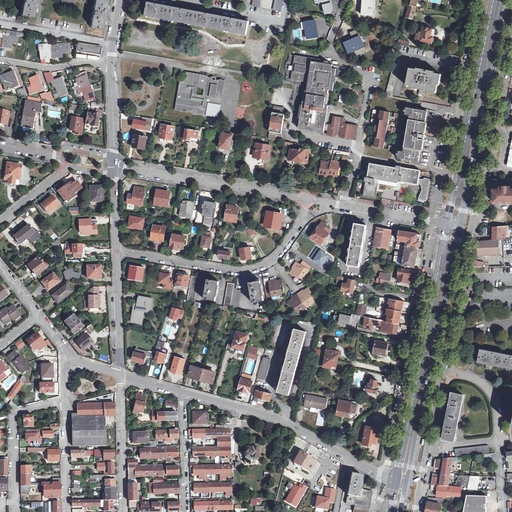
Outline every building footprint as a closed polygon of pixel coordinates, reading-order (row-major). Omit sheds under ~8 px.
[(24,0),(21,14),(33,16),(35,8),(36,8),(37,0),(24,0)] [(94,0),(94,2),(90,27),(102,29),(104,21),(105,21),(106,16),(107,9),(106,9),(107,0),(94,0)] [(254,0),(253,5),(260,6),(261,0),(275,0),(274,9),(281,11),(283,0),(254,0)] [(324,0),(325,0),(322,1),(326,14),(329,13),(328,9),(332,8),(330,0),(324,0)] [(374,15),(374,0),(365,0),(365,6),(365,14),(374,15)] [(412,0),(407,18),(413,20),(417,7),(416,7),(418,0),(412,0)] [(158,4),(149,2),(147,16),(220,29),(247,35),(250,21),(231,17),(205,13),(181,8),(158,4)] [(315,20),(306,21),(308,38),(317,37),(316,28),(315,20)] [(433,30),(424,28),(422,35),(417,34),(416,40),(433,44),(434,38),(432,37),(433,30)] [(29,34),(4,29),(3,33),(2,39),(1,47),(12,49),(13,41),(16,42),(17,37),(28,38),(29,34)] [(353,42),(346,45),(349,53),(365,47),(362,38),(353,42)] [(102,48),(78,43),(77,50),(89,53),(101,55),(102,51),(102,48)] [(47,44),(38,45),(39,51),(40,51),(41,59),(52,58),(51,46),(48,46),(47,44)] [(66,44),(51,46),(52,58),(63,57),(62,53),(71,52),(70,45),(66,44)] [(303,102),(299,129),(322,133),(324,131),(328,132),(328,134),(330,136),(335,137),(339,135),(341,138),(351,140),(354,137),(355,127),(345,125),(345,123),(340,122),(341,119),(336,118),(335,121),(334,121),(333,126),(326,125),(328,106),(326,106),(328,92),(333,92),(334,87),(336,70),(333,70),(333,66),(329,65),(329,64),(327,63),(325,63),(325,64),(320,64),(320,61),(295,57),(291,80),(308,83),(305,102),(303,102)] [(398,58),(396,57),(384,96),(393,98),(403,60),(398,59),(398,58)] [(442,67),(414,61),(410,78),(421,81),(421,82),(427,84),(427,82),(438,84),(440,76),(442,67)] [(8,82),(3,83),(6,90),(18,86),(13,72),(9,74),(5,75),(8,82)] [(85,72),(77,75),(81,86),(77,87),(78,90),(90,86),(85,72)] [(187,80),(181,79),(176,111),(219,118),(225,81),(224,81),(222,79),(220,80),(216,82),(216,77),(215,77),(212,77),(211,79),(208,77),(207,76),(207,77),(188,74),(187,80)] [(32,86),(28,87),(30,94),(43,90),(37,76),(33,78),(30,79),(32,86)] [(56,80),(52,82),(54,88),(55,87),(57,91),(58,94),(54,96),(55,99),(67,94),(62,79),(56,80)] [(90,86),(78,90),(79,93),(83,92),(86,99),(93,96),(90,86)] [(25,88),(17,91),(19,96),(28,97),(25,88)] [(46,93),(41,95),(43,100),(54,102),(51,92),(47,94),(46,93)] [(422,103),(408,100),(406,116),(410,116),(407,134),(406,134),(407,136),(404,153),(399,152),(398,159),(419,163),(421,151),(423,152),(424,142),(423,141),(420,140),(420,139),(423,139),(425,139),(425,137),(424,136),(421,135),(421,134),(425,134),(426,133),(428,124),(426,124),(428,110),(421,109),(422,103)] [(41,105),(27,102),(23,126),(27,126),(32,127),(35,112),(41,113),(41,105)] [(235,117),(242,119),(245,109),(237,107),(235,117)] [(284,109),(274,107),(273,114),(272,118),(270,117),(268,119),(267,125),(268,128),(271,128),(270,132),(269,139),(275,140),(276,133),(282,134),(285,116),(283,115),(284,109)] [(91,108),(89,108),(86,124),(93,125),(92,127),(98,128),(100,116),(96,115),(97,109),(91,108)] [(9,113),(0,111),(0,124),(1,124),(7,126),(9,113)] [(391,113),(381,112),(380,115),(378,115),(376,116),(374,124),(376,126),(378,126),(377,133),(375,132),(373,134),(371,142),(373,144),(375,144),(374,148),(384,150),(385,145),(383,144),(383,143),(386,143),(387,142),(388,139),(387,137),(384,137),(384,135),(387,136),(388,127),(386,127),(386,125),(388,125),(389,125),(390,124),(391,121),(390,120),(388,119),(388,118),(390,118),(391,113)] [(84,120),(73,118),(71,130),(76,131),(76,134),(81,135),(84,120)] [(162,126),(160,137),(166,139),(172,140),(174,128),(162,126)] [(199,132),(186,130),(185,140),(192,141),(198,142),(199,132)] [(233,136),(223,134),(220,148),(223,150),(226,149),(230,150),(232,140),(233,136)] [(145,149),(147,137),(135,135),(133,147),(139,148),(145,149)] [(271,146),(258,144),(255,157),(262,158),(268,159),(271,146)] [(300,151),(291,149),(289,160),(299,162),(308,163),(310,151),(301,149),(300,151)] [(332,163),(322,161),(320,175),(329,177),(329,175),(338,177),(341,163),(332,162),(332,163)] [(20,166),(7,164),(4,179),(9,180),(8,183),(18,185),(20,166)] [(367,182),(364,196),(376,198),(380,180),(399,184),(400,181),(419,185),(419,184),(422,185),(423,191),(419,199),(427,202),(430,184),(431,180),(425,178),(425,180),(420,179),(421,171),(402,168),(402,167),(398,166),(398,169),(372,164),(369,178),(367,178),(366,182),(367,182)] [(66,186),(57,192),(60,196),(61,196),(65,201),(70,198),(69,196),(80,188),(75,182),(67,188),(66,186)] [(96,186),(89,186),(90,202),(98,202),(98,205),(103,205),(102,186),(96,186)] [(139,187),(135,186),(134,194),(128,193),(127,202),(132,203),(133,202),(142,204),(144,188),(139,187)] [(504,190),(494,191),(494,196),(494,202),(511,201),(511,190),(507,190),(507,187),(503,187),(504,190)] [(163,191),(157,190),(155,203),(166,204),(169,192),(163,191)] [(59,205),(52,196),(46,201),(41,205),(48,214),(59,205)] [(187,200),(187,205),(181,204),(179,214),(186,216),(191,217),(193,201),(187,200)] [(210,201),(205,200),(202,214),(204,215),(202,224),(211,226),(212,216),(213,216),(216,202),(210,201)] [(232,205),(227,204),(225,218),(235,219),(238,207),(232,206),(232,205)] [(21,216),(25,220),(34,209),(30,206),(21,216)] [(274,212),(267,211),(265,225),(278,227),(279,220),(280,213),(274,212)] [(143,218),(130,216),(129,222),(128,226),(142,228),(143,218)] [(90,219),(78,220),(79,232),(85,231),(85,234),(97,234),(96,225),(91,226),(90,219)] [(325,224),(321,221),(315,229),(310,236),(320,243),(327,233),(322,229),(325,224)] [(359,223),(354,222),(346,264),(358,266),(365,224),(359,223)] [(21,231),(14,237),(15,239),(15,240),(16,241),(16,240),(20,244),(27,238),(30,242),(37,237),(31,229),(32,228),(31,227),(30,227),(28,225),(21,231)] [(165,227),(154,225),(151,238),(156,239),(163,240),(165,227)] [(376,226),(372,244),(388,247),(391,228),(387,227),(376,226)] [(507,226),(494,227),(494,233),(494,239),(502,239),(502,237),(507,237),(507,226)] [(252,228),(246,230),(249,236),(255,234),(252,228)] [(420,233),(398,229),(396,243),(417,247),(419,240),(420,233)] [(211,233),(203,231),(201,245),(205,246),(209,247),(211,237),(210,236),(211,233)] [(185,236),(172,234),(170,247),(177,248),(177,246),(183,247),(185,236)] [(60,244),(58,238),(51,244),(54,248),(60,244)] [(505,239),(479,242),(477,249),(476,255),(499,255),(499,241),(505,241),(505,239)] [(396,243),(395,249),(398,250),(397,254),(403,255),(404,254),(415,256),(416,251),(417,247),(396,243)] [(81,245),(64,245),(64,248),(65,248),(65,251),(72,250),(73,254),(82,253),(81,249),(81,245)] [(231,247),(224,246),(224,250),(219,249),(218,255),(224,257),(229,257),(231,247)] [(249,246),(239,248),(241,258),(246,257),(251,256),(249,246)] [(394,253),(393,259),(399,261),(400,259),(402,260),(402,263),(405,264),(413,266),(414,262),(415,256),(404,254),(403,255),(397,254),(394,253)] [(45,268),(37,258),(33,260),(34,262),(29,266),(32,270),(36,275),(45,268)] [(308,269),(296,261),(293,266),(294,266),(290,272),(294,275),(295,273),(302,278),(308,269)] [(413,266),(405,264),(404,268),(399,267),(397,279),(407,281),(409,274),(411,275),(412,270),(415,270),(416,266),(413,266)] [(100,266),(87,267),(87,278),(100,278),(100,272),(100,266)] [(144,268),(131,266),(130,272),(129,277),(136,278),(136,279),(142,280),(144,268)] [(165,273),(160,272),(159,281),(164,282),(163,287),(172,288),(173,281),(168,280),(170,272),(166,271),(165,273)] [(79,273),(70,272),(72,279),(80,280),(79,273)] [(59,281),(53,273),(41,281),(45,286),(48,290),(59,281)] [(183,274),(177,273),(175,284),(188,286),(189,275),(183,274)] [(198,277),(191,276),(187,299),(194,300),(198,277)] [(355,280),(348,278),(348,280),(347,284),(342,283),(341,289),(353,291),(355,280)] [(212,279),(207,279),(203,298),(214,300),(218,280),(212,279)] [(253,280),(247,281),(251,300),(262,298),(259,279),(253,280)] [(273,279),(269,280),(271,294),(281,292),(280,284),(281,284),(281,279),(274,280),(273,279)] [(234,283),(227,282),(223,305),(230,306),(233,285),(234,283)] [(72,292),(66,284),(52,295),(55,299),(58,303),(72,292)] [(237,286),(233,285),(230,306),(237,308),(238,307),(241,288),(237,288),(237,286)] [(292,297),(287,300),(290,305),(292,304),(296,310),(313,299),(309,292),(310,291),(307,287),(301,291),(301,290),(292,296),(292,297)] [(99,296),(99,291),(93,291),(88,291),(89,301),(89,309),(99,308),(99,302),(100,302),(100,296),(99,296)] [(153,298),(138,296),(137,303),(134,303),(132,313),(131,321),(142,323),(144,310),(150,311),(153,298)] [(403,300),(389,297),(388,302),(390,302),(389,308),(401,310),(402,304),(403,300)] [(358,302),(356,313),(360,314),(364,315),(366,303),(358,302)] [(15,309),(12,305),(6,310),(5,308),(0,311),(0,317),(5,324),(12,318),(13,320),(19,315),(15,309)] [(177,320),(178,318),(182,319),(184,309),(172,306),(169,318),(177,320)] [(389,308),(387,307),(386,311),(388,312),(386,320),(399,322),(400,316),(401,310),(389,308)] [(321,318),(327,320),(329,312),(323,310),(321,318)] [(339,315),(334,314),(333,321),(339,322),(339,321),(350,323),(350,320),(358,321),(360,314),(356,313),(351,313),(351,315),(340,312),(339,315)] [(274,317),(259,313),(258,317),(273,321),(274,317)] [(83,327),(73,315),(65,322),(69,328),(74,334),(83,327)] [(383,319),(366,316),(365,325),(372,326),(372,322),(377,322),(382,324),(383,319)] [(386,320),(383,319),(382,324),(381,329),(397,332),(399,322),(386,320)] [(280,380),(277,390),(284,392),(289,393),(306,330),(294,328),(292,337),(290,337),(289,341),(291,341),(287,357),(285,357),(284,360),(286,361),(281,376),(280,376),(279,380),(280,380)] [(247,334),(237,331),(234,339),(229,338),(226,348),(230,349),(231,346),(244,349),(246,342),(245,342),(247,334)] [(43,342),(36,333),(26,341),(33,350),(43,342)] [(94,342),(88,334),(78,342),(85,350),(90,346),(94,342)] [(388,341),(376,339),(373,351),(385,353),(387,347),(388,341)] [(19,349),(25,345),(21,340),(15,344),(19,349)] [(257,348),(250,346),(247,356),(249,357),(251,353),(255,354),(257,348)] [(148,351),(136,347),(132,359),(139,361),(144,362),(148,351)] [(339,350),(324,347),(323,352),(326,352),(324,360),(322,360),(321,364),(335,368),(339,350)] [(511,356),(480,350),(477,364),(511,370),(511,356)] [(19,357),(14,351),(11,354),(7,357),(12,363),(13,362),(22,373),(29,367),(20,356),(19,357)] [(166,354),(157,352),(155,361),(160,362),(160,360),(164,362),(166,354)] [(185,359),(175,356),(171,370),(176,371),(181,372),(185,359)] [(270,358),(263,356),(257,377),(265,378),(270,358)] [(53,380),(53,364),(40,364),(40,380),(53,380)] [(203,368),(193,365),(190,375),(195,376),(201,378),(203,368)] [(215,372),(203,368),(201,378),(207,380),(212,381),(215,372)] [(242,374),(238,389),(244,390),(250,392),(253,380),(251,380),(252,376),(242,374)] [(370,377),(367,390),(377,392),(378,383),(377,383),(377,379),(370,377)] [(19,380),(12,390),(15,393),(22,384),(19,380)] [(54,392),(53,382),(39,383),(39,386),(35,387),(35,392),(44,392),(54,392)] [(266,389),(259,387),(258,390),(257,389),(255,396),(260,397),(259,401),(263,402),(268,403),(269,399),(270,399),(272,393),(266,392),(266,389)] [(141,395),(137,394),(135,401),(136,401),(134,410),(143,412),(145,404),(144,403),(146,396),(141,395)] [(328,398),(308,394),(305,406),(311,407),(311,405),(321,407),(326,408),(328,398)] [(464,396),(452,394),(447,418),(442,440),(454,442),(464,396)] [(353,401),(338,399),(337,404),(339,405),(338,413),(344,414),(349,415),(351,408),(352,408),(353,401)] [(115,409),(115,404),(78,404),(78,417),(72,417),(73,446),(105,445),(105,416),(115,416),(115,413),(115,409)] [(157,409),(152,409),(153,421),(165,420),(165,412),(157,412),(157,409)] [(202,412),(193,413),(193,418),(193,423),(206,422),(206,411),(202,411),(202,412)] [(177,412),(165,412),(165,420),(177,420),(177,416),(177,412)] [(32,415),(23,416),(24,422),(24,427),(31,426),(31,421),(32,421),(32,415)] [(225,424),(216,424),(216,429),(230,428),(230,419),(225,419),(225,424)] [(366,425),(366,426),(363,443),(366,443),(368,444),(369,441),(376,442),(378,428),(366,425)] [(216,429),(189,429),(189,434),(189,439),(193,439),(193,437),(217,437),(218,437),(230,436),(230,428),(216,429)] [(177,430),(156,430),(156,438),(178,438),(178,434),(177,430)] [(148,432),(134,433),(134,437),(134,442),(148,442),(148,432)] [(197,447),(193,448),(193,451),(193,455),(220,454),(220,457),(231,457),(230,436),(218,437),(218,447),(197,447)] [(156,448),(152,448),(153,457),(162,456),(162,459),(166,458),(166,456),(178,456),(178,452),(178,448),(166,448),(166,445),(156,446),(156,448)] [(253,447),(247,446),(245,456),(257,458),(258,457),(259,457),(260,454),(258,453),(260,447),(253,445),(253,447)] [(488,446),(455,449),(456,457),(489,454),(488,446)] [(59,447),(29,448),(28,452),(38,452),(38,451),(48,450),(48,461),(59,460),(59,455),(59,447)] [(153,457),(152,448),(150,449),(144,449),(141,449),(141,453),(141,457),(153,457)] [(104,449),(94,450),(94,454),(101,454),(101,452),(104,452),(104,459),(113,459),(113,456),(114,456),(115,450),(104,450),(104,449)] [(89,450),(71,451),(71,456),(87,456),(87,461),(93,461),(93,456),(89,456),(89,450)] [(306,454),(301,451),(294,463),(308,471),(312,465),(313,466),(315,461),(314,461),(315,459),(306,454)] [(491,455),(483,455),(484,467),(492,466),(491,455)] [(452,459),(437,460),(436,465),(435,469),(442,470),(442,475),(450,475),(452,459)] [(114,462),(104,463),(104,466),(108,466),(108,473),(114,473),(114,468),(114,462)] [(194,472),(194,480),(198,480),(198,473),(231,473),(231,464),(194,466),(194,472)] [(136,465),(128,465),(128,470),(138,469),(138,475),(162,475),(167,474),(167,466),(146,467),(146,465),(136,465)] [(21,471),(21,474),(30,474),(30,472),(31,472),(31,468),(39,468),(39,466),(21,466),(21,471)] [(179,466),(167,466),(167,474),(179,474),(179,470),(179,466)] [(363,475),(351,473),(345,502),(354,504),(352,511),(366,511),(368,507),(370,495),(371,490),(360,487),(361,481),(363,475)] [(21,480),(21,486),(29,486),(41,486),(41,483),(30,483),(30,474),(21,474),(21,480)] [(117,474),(90,475),(90,479),(105,479),(105,487),(115,487),(115,481),(117,481),(117,474)] [(442,475),(434,474),(433,480),(432,486),(448,486),(450,475),(442,475)] [(470,476),(459,476),(458,487),(461,487),(468,487),(470,476)] [(480,477),(470,476),(468,487),(468,490),(477,491),(479,484),(480,477)] [(8,478),(0,478),(0,489),(8,490),(8,485),(8,478)] [(49,482),(41,483),(41,486),(44,485),(44,496),(60,495),(60,488),(60,482),(54,482),(52,482),(52,485),(49,485),(49,482)] [(137,482),(129,483),(129,492),(129,501),(135,501),(137,500),(137,482)] [(154,482),(150,482),(150,490),(154,490),(154,492),(180,492),(179,488),(179,484),(154,485),(154,482)] [(194,488),(194,492),(232,490),(232,483),(194,484),(194,488)] [(294,484),(285,502),(297,508),(307,487),(299,483),(298,486),(294,484)] [(29,486),(21,486),(21,494),(29,493),(29,486)] [(116,492),(115,487),(105,487),(106,493),(104,493),(104,498),(101,498),(101,497),(98,497),(98,499),(104,499),(104,500),(113,499),(116,499),(116,492)] [(329,503),(334,503),(336,489),(325,487),(324,497),(316,496),(315,508),(328,510),(329,503)] [(448,488),(438,487),(437,491),(437,497),(447,497),(447,495),(461,496),(461,487),(458,487),(450,487),(450,491),(448,491),(448,488)] [(487,497),(467,496),(463,511),(486,511),(486,506),(487,497)] [(113,505),(113,499),(104,500),(86,500),(86,506),(104,505),(104,511),(113,511),(113,505)] [(438,511),(441,500),(429,499),(427,506),(426,511),(438,511)] [(86,500),(73,501),(73,506),(84,506),(84,508),(73,508),(73,511),(85,511),(86,506),(86,500)] [(195,506),(195,510),(233,508),(232,501),(195,502),(195,506)] [(60,502),(49,502),(49,507),(54,507),(54,510),(50,510),(49,511),(60,511),(60,507),(60,502)] [(161,502),(142,503),(142,511),(161,510),(161,502)] [(180,502),(168,502),(169,510),(180,510),(180,506),(180,502)]
